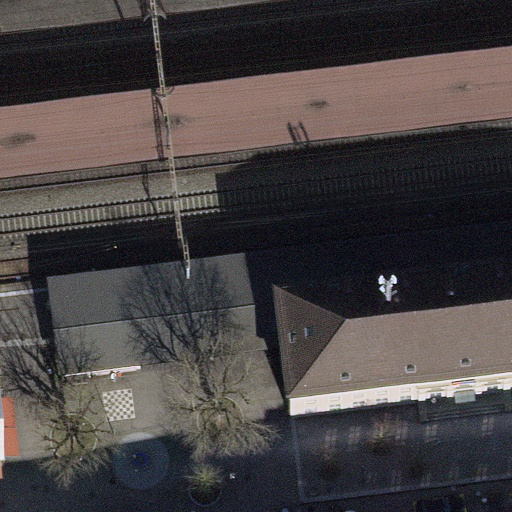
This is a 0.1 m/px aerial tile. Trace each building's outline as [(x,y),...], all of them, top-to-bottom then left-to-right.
[(0,0),(0,21),(175,0),(0,0)] [(511,35),(0,95),(0,171),(511,111),(511,35)] [(511,244),(45,301),(50,340),(136,330),(139,351),(140,364),(141,372),(283,356),(278,313),(511,284),(511,244)] [(511,284),(278,313),(283,356),(291,418),(466,397),(511,390),(511,284)] [(136,330),(50,340),(55,382),(141,372),(140,364),(139,351),(136,330)]
